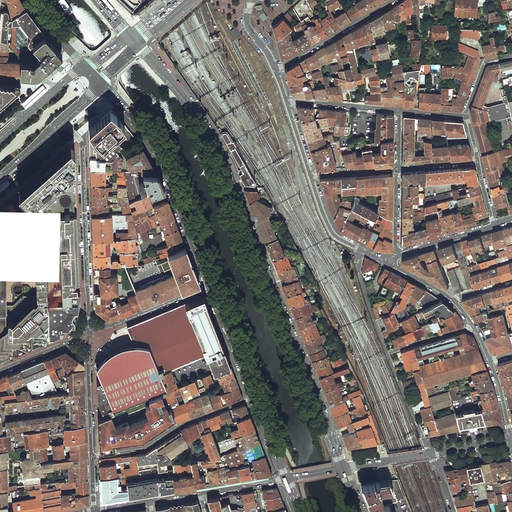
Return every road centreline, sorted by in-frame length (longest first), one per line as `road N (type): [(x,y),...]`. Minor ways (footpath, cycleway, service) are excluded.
road 1 (primary): [(138,43),(207,134),(342,467)]
road 2 (primary): [(212,284),(160,152),(99,81)]
road 3 (residential): [(62,120),(81,144),(89,326)]
road 4 (residential): [(254,396),(179,425),(144,449),(91,456)]
road 5 (residential): [(275,68),(394,0)]
road 6 (residential): [(89,326),(91,456)]
road 7 (residential): [(212,284),(89,326)]
road 8 (residential): [(310,176),(334,234),(390,260)]
